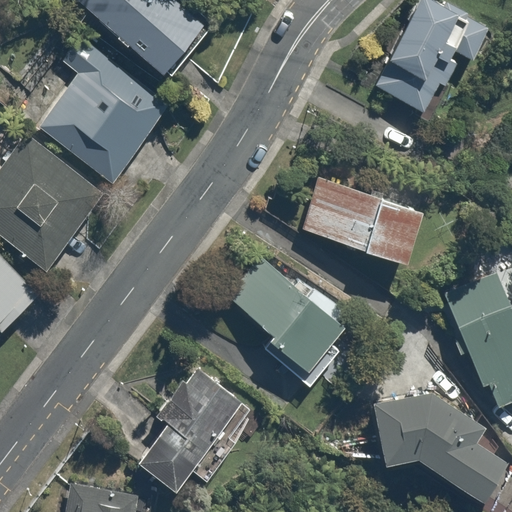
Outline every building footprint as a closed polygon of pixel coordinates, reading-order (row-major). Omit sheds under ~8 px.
[(208,20),(184,0),(77,0),(164,72),(208,20)] [(446,0),(407,0),(379,55),(383,57),(371,81),(417,105),(433,74),(437,76),(450,50),(442,46),(446,38),(469,50),(484,20),(446,0)] [(155,107),(86,52),(70,40),(52,62),(68,75),(32,120),(101,175),(155,107)] [(21,127),(0,154),(0,229),(38,258),(95,183),(21,127)] [(415,204),(313,170),(295,224),(398,257),(415,204)] [(0,330),(0,331),(0,330),(0,317),(33,285),(0,252),(0,330)] [(222,285),(259,330),(299,362),(293,371),(302,379),(337,340),(327,331),(339,318),(333,312),(341,303),(294,270),(288,277),(258,253),(222,285)] [(511,312),(493,266),(439,288),(475,378),(482,375),(493,400),(511,392),(511,312)] [(128,451),(165,484),(184,462),(196,473),(255,408),(199,358),(183,375),(179,371),(146,408),(157,418),(128,451)] [(375,454),(383,453),(384,461),(406,457),(405,449),(410,448),(466,490),(499,453),(469,426),(476,415),(422,384),(366,399),(375,454)] [(125,511),(131,482),(63,477),(56,511),(125,511)]
